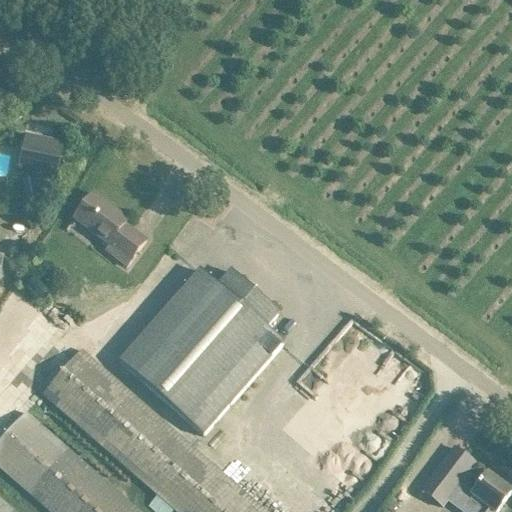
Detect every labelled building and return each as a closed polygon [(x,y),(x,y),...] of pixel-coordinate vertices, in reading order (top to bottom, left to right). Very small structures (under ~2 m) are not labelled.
[(33,139),(26,170),(58,177),(65,146),(33,139)] [(45,176),(20,181),(25,205),(50,199),(45,176)] [(93,195),(81,211),(74,221),(115,253),(112,258),(127,269),(146,242),(125,226),(129,222),(93,195)] [(119,364),(203,438),(284,346),(266,330),(279,315),(231,273),(218,288),(200,272),(119,364)] [(260,511),(77,350),(39,393),(174,511),(260,511)] [(137,511),(23,412),(0,438),(0,469),(48,511),(137,511)] [(454,449),(442,465),(421,492),(442,508),(475,465),(454,449)] [(459,487),(447,501),(461,511),(498,511),(500,509),(511,493),(511,492),(488,475),(476,491),(472,496),(459,487)] [(12,511),(0,501),(0,511),(12,511)]
